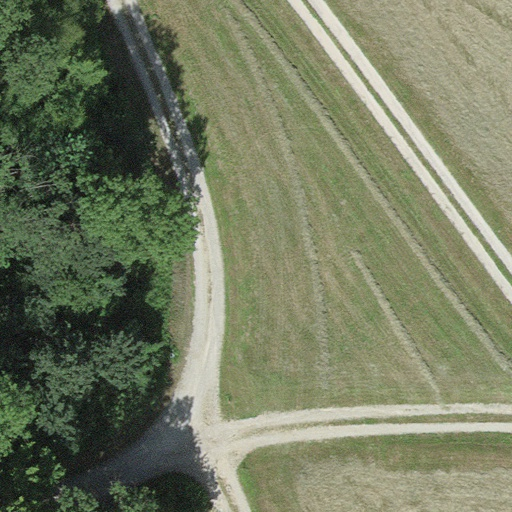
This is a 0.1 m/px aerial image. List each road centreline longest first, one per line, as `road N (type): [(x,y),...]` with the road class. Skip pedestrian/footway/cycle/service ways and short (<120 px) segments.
road 1 (track): [(122,0),(165,103),(211,306),(202,439),(0,510)]
road 2 (track): [(234,511),(202,439),(357,419),(511,420)]
road 3 (track): [(297,0),(511,285)]
